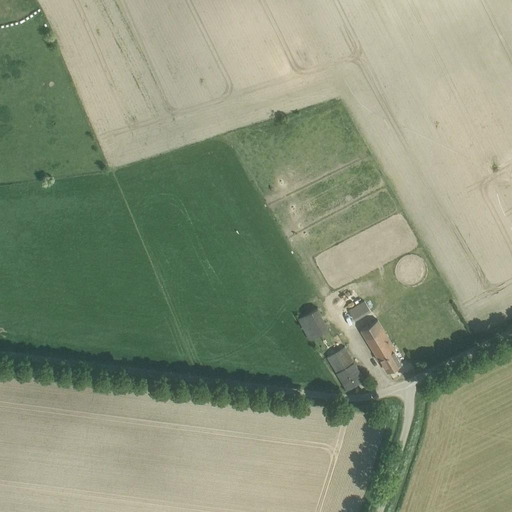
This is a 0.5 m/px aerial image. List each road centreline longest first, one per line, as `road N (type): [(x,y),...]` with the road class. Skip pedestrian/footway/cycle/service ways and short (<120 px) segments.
road 1 (unclassified): [(413,381),(347,397),(0,354)]
road 2 (unclassified): [(379,511),(413,381)]
